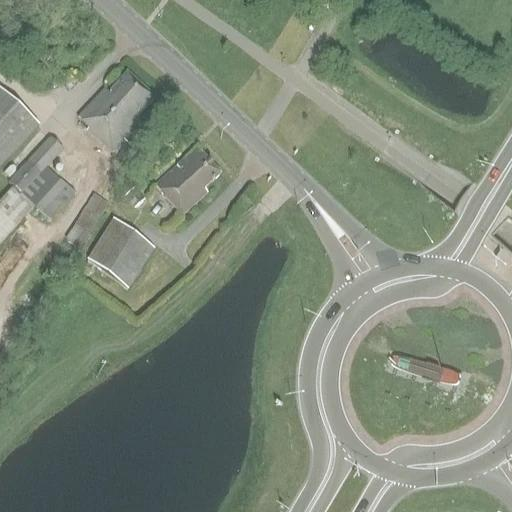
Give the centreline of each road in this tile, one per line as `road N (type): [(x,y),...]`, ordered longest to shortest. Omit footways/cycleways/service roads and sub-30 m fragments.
road 1 (primary): [(352,290),(311,350),(308,394),(322,461),(297,511)]
road 2 (tertiary): [(255,140),(107,0)]
road 3 (primary): [(360,313),(338,343),(328,386),(337,426),(350,442)]
road 4 (unclassified): [(255,140),(319,35)]
road 5 (primary): [(387,469),(465,447),(498,424)]
road 6 (primary): [(506,168),(436,265)]
